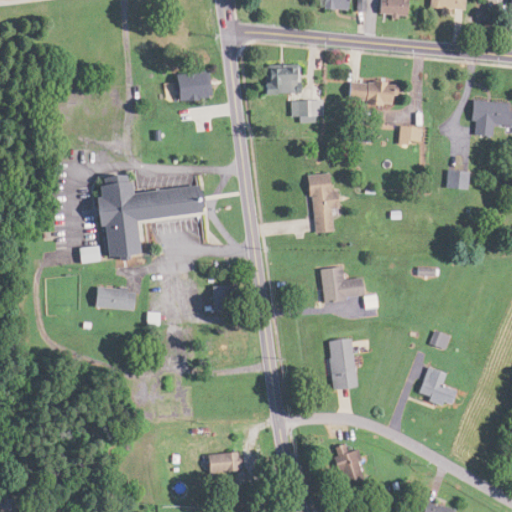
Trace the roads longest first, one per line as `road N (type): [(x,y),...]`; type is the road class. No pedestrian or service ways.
road 1 (residential): [(302,511),(278,421),(222,0)]
road 2 (residential): [(228,32),(511,54)]
road 3 (residential): [(278,421),(356,419),(511,499)]
